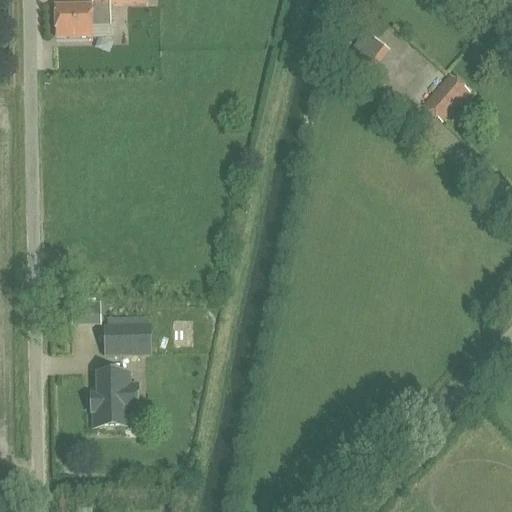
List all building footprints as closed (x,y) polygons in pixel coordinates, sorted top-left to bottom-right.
[(112,4),(147,3),(147,0),(92,0),(93,6),(56,6),(56,39),(112,39),(112,4)] [(373,39),(365,49),(358,44),(342,65),(365,84),(391,53),(373,39)] [(400,58),(389,81),(414,92),(424,69),(400,58)] [(424,107),(429,111),(426,114),(436,122),(439,119),(444,124),(470,92),(466,88),(468,86),(458,78),(456,80),(451,76),(424,107)] [(105,360),(153,359),(152,327),(105,328),(105,360)] [(125,417),(138,416),(138,388),(129,388),(129,376),(98,376),(99,398),(92,399),(92,415),(94,415),(94,431),(125,430),(125,417)]
